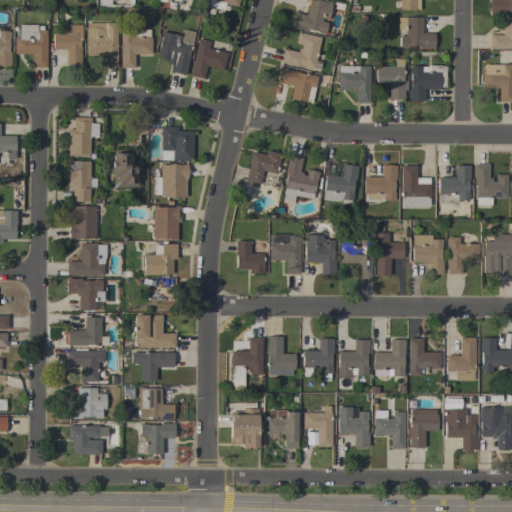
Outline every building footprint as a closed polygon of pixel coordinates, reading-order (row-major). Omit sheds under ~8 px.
[(225,4),(223,11),(207,7),(208,0),(238,0),(237,7),(225,4)] [(327,20),(322,18),(321,21),(327,23),(324,34),(317,32),(304,28),(304,30),(290,27),(294,12),(305,15),(308,0),(325,0),(325,1),(331,2),(327,20)] [(399,0),(419,0),(419,10),(399,10),(399,0)] [(511,11),(503,11),(503,13),(489,13),(489,0),(511,0),(511,11)] [(511,49),(488,49),(488,35),(502,35),(502,16),(511,16),(511,49)] [(422,33),(433,33),(433,48),(419,48),(419,46),(406,46),(406,47),(399,47),(398,36),(405,36),(405,29),(397,29),(397,17),(421,17),(422,33)] [(102,68),(102,54),(85,54),(85,28),(86,28),(86,23),(105,23),(116,23),(116,68),(102,68)] [(46,68),(32,68),(32,54),(14,54),(14,37),(19,37),(19,24),(36,25),(36,30),(46,30),(46,68)] [(82,37),(79,37),(79,47),(80,47),(81,68),(66,68),(65,49),(52,49),(52,33),(60,33),(60,25),(81,25),(82,37)] [(120,30),(131,30),(131,29),(149,29),(149,37),(150,37),(150,54),(133,54),(133,68),(119,68),(120,30)] [(182,36),(183,29),(193,32),(188,56),(184,75),(170,72),(172,65),(166,64),(168,58),(157,56),(161,37),(160,37),(161,32),(182,36)] [(0,66),(0,31),(9,31),(9,34),(11,34),(11,41),(8,41),(8,52),(10,52),(10,66),(0,66)] [(315,60),(321,61),(319,68),(313,67),(313,68),(298,65),(298,67),(280,63),(283,49),(297,52),(298,48),(300,49),(301,45),(295,43),(297,32),(320,37),(315,60)] [(197,39),(208,42),(207,48),(226,53),(222,70),(206,66),(203,79),(189,76),(197,39)] [(388,83),(376,83),(375,67),(393,66),(393,59),(403,59),(403,68),(402,68),(402,81),(406,81),(406,90),(403,91),(403,99),(388,100),(388,83)] [(511,102),(498,102),(498,88),(481,88),(481,71),(483,71),(483,65),(501,65),(501,64),(511,64),(511,102)] [(369,103),(355,103),(355,89),(337,89),(337,72),(338,72),(338,65),(350,65),(350,73),(357,73),(357,66),(369,66),(369,103)] [(423,89),(423,101),(408,101),(408,86),(410,86),(410,85),(409,85),(409,81),(410,81),(410,74),(409,74),(409,67),(427,66),(427,65),(437,65),(445,66),(445,87),(439,87),(439,89),(423,89)] [(276,82),(279,68),(297,72),(297,73),(310,76),(310,75),(316,76),(314,86),(315,87),(311,103),(305,102),(289,99),(292,86),(276,82)] [(73,129),(73,117),(90,117),(90,124),(97,124),(97,137),(89,137),(89,157),(74,157),(74,158),(67,158),(67,129),(73,129)] [(171,161),(171,160),(160,160),(160,151),(160,127),(177,127),(177,131),(192,131),(192,161),(171,161)] [(0,135),(15,136),(14,153),(0,153),(0,135)] [(135,149),(135,170),(137,170),(138,186),(116,187),(113,184),(113,177),(112,177),(112,170),(110,170),(110,160),(112,160),(112,153),(113,153),(113,149),(135,149)] [(251,152),(265,155),(266,151),(280,154),(275,174),(262,171),(259,184),(255,183),(255,186),(248,185),(249,182),(244,181),(251,152)] [(287,156),(301,158),(299,172),(302,172),(301,175),(306,175),(307,170),(318,172),(316,180),(315,180),(312,199),(294,195),(293,197),(282,195),(286,174),(284,173),(287,156)] [(72,202),(72,188),(67,188),(67,170),(67,161),(89,161),(89,178),(95,178),(95,187),(89,187),(89,202),(72,202)] [(159,195),(152,195),(153,177),(160,177),(160,164),(167,165),(172,163),(176,165),(182,165),(182,164),(186,164),(186,169),(188,172),(186,175),(186,179),(185,179),(185,197),(159,197),(159,195)] [(340,176),(342,164),(357,166),(355,180),(353,180),(351,192),(353,193),(352,201),(340,199),(340,202),(321,200),(325,174),(340,176)] [(506,198),(491,198),(491,205),(475,205),(476,198),(474,198),(474,184),(473,184),(473,164),(487,165),(487,179),(491,179),(491,181),(495,181),(495,175),(506,175),(506,198)] [(380,177),(380,165),(395,165),(395,180),(393,180),(393,192),(394,192),(394,200),(383,200),(382,201),(363,201),(363,177),(380,177)] [(400,165),(415,166),(415,178),(428,178),(428,184),(429,184),(429,198),(428,198),(428,206),(409,206),(409,207),(400,207),(400,165)] [(469,166),(469,180),(467,180),(467,192),(468,192),(468,200),(457,200),(457,203),(439,203),(439,194),(437,194),(437,177),(454,177),(454,166),(469,166)] [(94,239),(73,239),(68,239),(68,224),(69,224),(69,206),(95,206),(94,239)] [(152,207),(173,207),(173,206),(179,206),(179,222),(176,222),(176,241),(169,241),(169,239),(152,239),(152,232),(152,207)] [(15,225),(14,225),(14,239),(1,239),(1,243),(0,243),(0,210),(16,211),(15,225)] [(309,229),(309,235),(320,235),(323,240),(333,240),(333,247),(332,247),(332,260),(334,260),(334,275),(320,275),(320,262),(303,262),(303,229),(309,229)] [(387,242),(402,242),(402,258),(389,258),(388,276),(374,275),(374,256),(375,256),(375,243),(374,243),(375,232),(387,233),(387,242)] [(269,234),(287,234),(287,236),(299,236),(299,274),(285,273),(285,260),(268,260),(268,243),(269,243),(269,234)] [(411,234),(430,234),(430,239),(441,239),(441,248),(440,248),(440,259),(442,260),(442,274),(427,274),(427,262),(411,262),(411,245),(411,234)] [(510,275),(496,275),(496,272),(482,272),(483,241),(491,241),(492,237),(496,237),(496,234),(510,234),(510,256),(511,256),(510,275)] [(338,263),(338,237),(351,237),(351,246),(359,246),(359,240),(370,240),(370,277),(356,277),(356,263),(338,263)] [(447,237),(458,237),(458,244),(477,244),(477,261),(460,260),(460,274),(446,274),(447,237)] [(249,253),(262,253),(262,267),(263,267),(263,273),(248,273),(248,269),(234,269),(234,265),(235,265),(235,255),(234,255),(234,241),(249,241),(249,253)] [(65,261),(79,261),(79,243),(96,243),(99,243),(99,245),(105,245),(105,256),(104,260),(102,264),(102,275),(65,275),(65,261)] [(175,259),(171,259),(171,274),(159,274),(159,275),(142,275),(143,254),(152,255),(153,245),(160,245),(160,244),(176,244),(175,259)] [(77,293),(65,293),(65,279),(80,279),(80,281),(93,281),(93,280),(100,280),(100,291),(102,291),(102,301),(94,301),(94,309),(77,309),(77,293)] [(137,347),(137,338),(132,338),(132,315),(161,315),(161,333),(174,333),(174,347),(137,347)] [(99,344),(85,344),(85,345),(66,345),(66,331),(83,331),(84,317),(99,317),(99,344)] [(266,369),(266,336),(280,336),(280,353),(293,354),(293,370),(266,369)] [(261,374),(249,374),(249,368),(243,368),(243,391),(231,391),(231,368),(230,368),(230,351),(247,351),(247,337),(261,337),(261,374)] [(474,371),(472,371),(472,380),(454,380),(454,371),(445,371),(445,355),(459,355),(459,337),(474,337),(474,371)] [(509,350),(509,373),(497,373),(497,367),(491,367),(491,372),(479,372),(480,364),(480,352),(478,352),(479,337),(493,337),(493,350),(509,350)] [(317,351),(317,338),(332,338),(332,353),(330,353),(330,365),(331,365),(331,373),(320,373),(320,367),(311,367),(311,377),(301,377),(301,351),(317,351)] [(407,338),(421,338),(421,352),(439,352),(439,369),(418,368),(418,375),(407,375),(407,338)] [(353,351),(353,339),(368,340),(368,353),(366,353),(365,366),(366,366),(366,375),(355,375),(355,369),(350,368),(350,388),(335,387),(336,367),(337,367),(337,351),(353,351)] [(389,352),(389,340),(404,341),(404,354),(402,354),(402,367),(402,375),(391,375),(391,369),(387,369),(387,375),(373,375),(373,352),(389,352)] [(103,350),(103,362),(96,362),(96,371),(101,371),(101,381),(79,381),(80,364),(66,364),(66,350),(103,350)] [(154,367),(154,380),(138,380),(139,352),(172,352),(171,367),(154,367)] [(104,409),(101,409),(101,418),(93,418),(93,417),(81,417),(81,419),(67,419),(67,386),(81,386),(81,388),(95,388),(95,394),(104,394),(104,409)] [(160,404),(172,404),(172,419),(158,419),(158,417),(146,417),(146,418),(137,418),(138,408),(137,408),(137,387),(144,387),(144,388),(160,388),(160,404)] [(322,405),(330,405),(329,413),(331,413),(330,447),(316,446),(316,428),(301,428),(301,412),(322,412),(322,405)] [(336,434),(337,407),(351,407),(351,408),(356,408),(356,412),(367,412),(367,420),(366,420),(366,433),(367,433),(367,446),(353,446),(353,434),(336,434)] [(501,407),(509,407),(509,414),(511,414),(510,421),(509,420),(509,422),(508,422),(508,434),(510,434),(510,449),(495,449),(495,437),(494,437),(494,439),(489,439),(489,437),(479,437),(479,435),(477,435),(477,428),(479,428),(479,422),(478,422),(478,419),(477,419),(477,415),(478,415),(478,407),(501,407)] [(257,408),(257,437),(257,447),(254,447),(253,448),(250,449),(249,447),(247,447),(247,448),(241,448),(241,443),(229,443),(229,414),(230,414),(230,412),(241,412),(241,408),(257,408)] [(423,447),(408,447),(408,438),(405,438),(405,428),(409,428),(409,409),(435,409),(435,414),(436,414),(436,430),(423,430),(423,447)] [(444,437),(444,421),(442,421),(443,409),(464,409),(464,415),(474,415),(473,423),(473,435),(475,435),(474,450),(460,449),(460,437),(444,437)] [(282,448),(282,434),(280,434),(280,438),(272,438),(272,434),(264,434),(264,418),(268,418),(269,410),(286,410),(286,412),(296,412),(295,448),(282,448)] [(403,449),(389,448),(389,435),(372,435),(372,418),(373,418),(373,410),(386,410),(385,418),(392,418),(392,412),(403,412),(403,449)] [(144,453),(144,435),(138,435),(138,424),(146,424),(146,425),(158,425),(158,423),(173,423),(173,438),(161,438),(161,454),(144,453)] [(71,454),(71,425),(98,425),(98,437),(87,437),(87,440),(100,440),(100,455),(71,454)]
